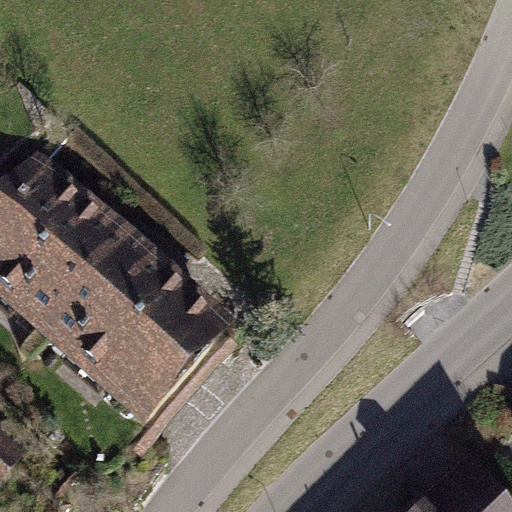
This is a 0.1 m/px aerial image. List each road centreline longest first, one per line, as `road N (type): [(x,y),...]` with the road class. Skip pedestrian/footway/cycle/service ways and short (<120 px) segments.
road 1 (residential): [(177,511),(358,293),(447,168),(511,28)]
road 2 (tertiary): [(286,511),(511,301)]
